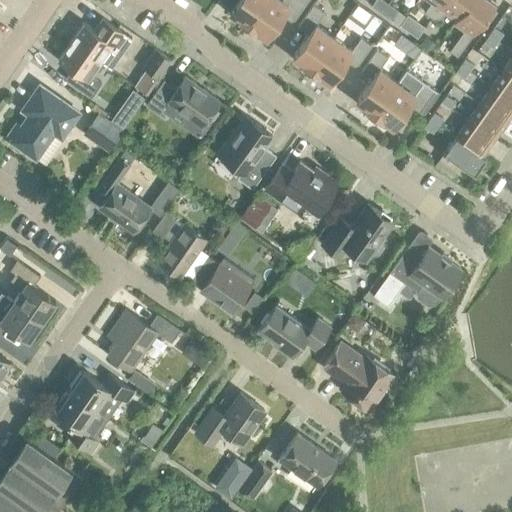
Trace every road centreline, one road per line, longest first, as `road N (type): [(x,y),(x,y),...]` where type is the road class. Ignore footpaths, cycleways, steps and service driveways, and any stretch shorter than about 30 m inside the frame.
road 1 (residential): [(511,192),(483,228),(149,0)]
road 2 (residential): [(362,440),(116,267)]
road 3 (residential): [(0,430),(116,267)]
road 4 (residential): [(116,267),(0,183)]
